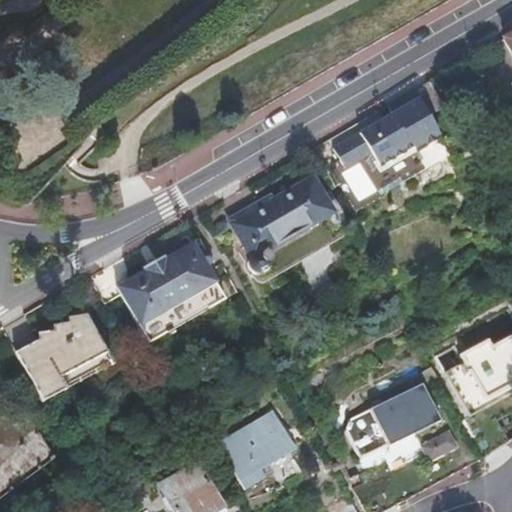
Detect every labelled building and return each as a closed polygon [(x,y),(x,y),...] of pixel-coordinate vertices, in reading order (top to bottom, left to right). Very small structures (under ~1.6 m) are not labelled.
[(511,34),(501,41),(511,60),(511,34)] [(425,117),(413,91),(386,107),(391,116),(332,150),(343,169),(368,155),(377,170),(410,151),(413,156),(438,142),(425,117)] [(413,156),(410,151),(377,170),(368,155),(343,169),(355,189),(367,211),(387,200),(385,195),(403,185),(405,189),(425,178),(413,156)] [(258,260),(256,259),(255,258),(325,218),(324,219),(324,221),(324,223),(324,225),(326,227),(327,228),(329,230),(331,230),(332,230),(334,229),(336,228),(337,227),(338,225),(339,224),(339,222),(338,220),(337,218),(336,217),(333,215),(331,215),(329,215),(327,216),(307,182),(253,213),(250,209),(225,223),(246,259),(245,260),(243,262),(242,264),(241,265),(241,267),(241,269),(242,271),(243,274),(245,275),(246,276),(249,278),(251,278),(254,278),(257,277),(259,275),(260,274),(262,272),(262,269),(262,268),(262,265),(261,264),(260,261),(258,260)] [(161,260),(141,272),(141,275),(115,289),(146,346),(222,304),(191,247),(163,263),(161,260)] [(34,394),(104,356),(84,318),(66,320),(67,326),(50,328),(51,334),(35,336),(36,343),(13,355),(16,360),(34,394)] [(465,364),(446,375),(466,412),(507,390),(511,397),(511,396),(511,339),(492,350),(488,344),(461,358),(465,364)] [(109,364),(104,356),(34,394),(38,402),(109,364)] [(440,423),(423,385),(370,410),(386,445),(408,435),(410,437),(440,423)] [(507,390),(466,412),(470,419),(511,397),(507,390)] [(271,415),(218,446),(237,479),(289,448),(271,415)] [(498,420),(467,436),(481,461),(511,444),(498,420)] [(444,446),(458,473),(481,461),(467,436),(466,435),(444,446)] [(353,490),(365,511),(385,511),(458,473),(444,446),(353,490)] [(161,461),(117,486),(124,499),(169,474),(161,461)] [(173,511),(208,511),(219,506),(197,466),(160,487),(173,511)] [(309,511),(355,511),(346,493),(309,511)]
